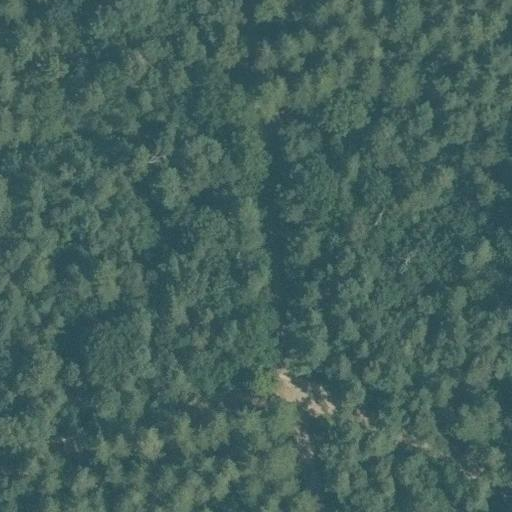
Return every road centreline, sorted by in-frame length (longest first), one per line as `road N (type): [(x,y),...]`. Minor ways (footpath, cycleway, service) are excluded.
road 1 (track): [(277,372),(0,439)]
road 2 (track): [(277,372),(511,494)]
road 3 (track): [(311,511),(277,372)]
